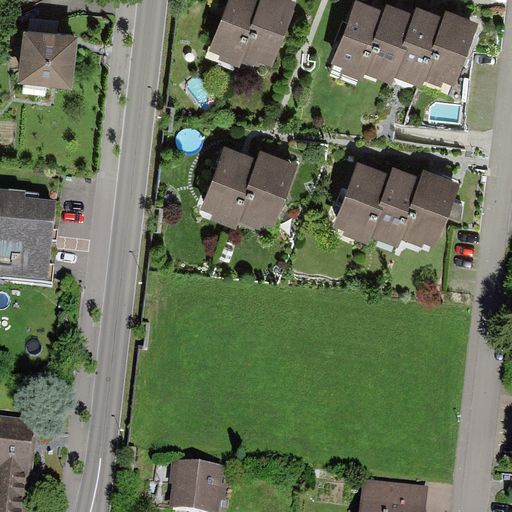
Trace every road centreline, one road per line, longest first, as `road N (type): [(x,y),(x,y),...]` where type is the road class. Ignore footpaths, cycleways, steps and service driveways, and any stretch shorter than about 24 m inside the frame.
road 1 (tertiary): [(153,0),(93,511)]
road 2 (residential): [(471,511),(511,105)]
